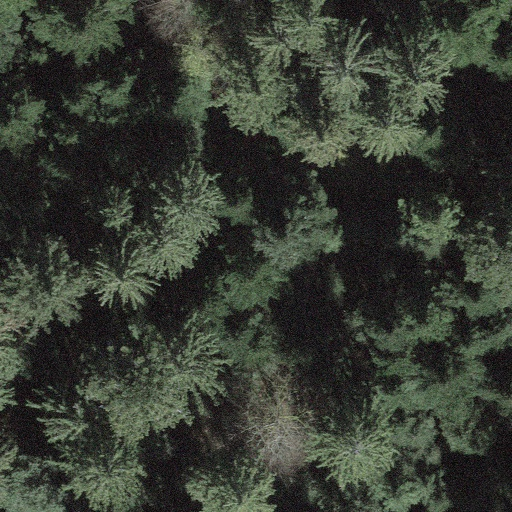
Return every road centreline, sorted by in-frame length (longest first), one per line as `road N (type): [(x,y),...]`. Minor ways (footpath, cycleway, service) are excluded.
road 1 (track): [(0,353),(229,124)]
road 2 (track): [(229,124),(511,161)]
road 3 (track): [(127,0),(229,124)]
